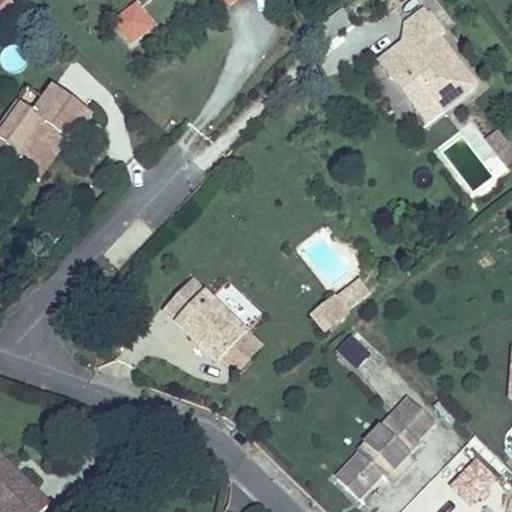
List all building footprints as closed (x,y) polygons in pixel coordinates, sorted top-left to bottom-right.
[(0,0),(0,19),(5,22),(16,1),(14,0),(0,0)] [(129,27),(146,16),(134,0),(125,0),(114,9),(129,27)] [(431,110),(476,76),(439,32),(445,27),(427,5),(411,21),(411,41),(406,47),(396,46),(385,56),(400,73),(413,73),(422,85),(423,100),(431,110)] [(27,95),(14,115),(47,148),(66,123),(75,128),(80,131),(99,103),(58,75),(39,102),(27,95)] [(478,79),(476,76),(431,110),(435,115),(478,79)] [(20,91),(7,108),(14,115),(27,95),(20,91)] [(14,115),(7,108),(0,117),(0,133),(21,150),(22,140),(6,126),(14,115)] [(22,140),(21,150),(37,162),(47,148),(14,115),(6,126),(22,140)] [(47,148),(54,155),(75,128),(66,123),(47,148)] [(507,158),(511,154),(511,142),(497,125),(487,132),(507,158)] [(45,168),(54,155),(47,148),(37,162),(45,168)] [(165,301),(221,351),(251,320),(194,270),(165,301)] [(333,315),(353,301),(340,283),(320,299),(333,315)] [(251,320),(221,351),(236,364),(265,333),(251,320)] [(337,351),(355,372),(373,357),(355,336),(337,351)] [(443,418),(418,393),(404,408),(430,432),(443,418)] [(404,408),(400,412),(426,436),(430,432),(404,408)] [(426,436),(400,412),(340,474),(364,498),(381,480),(408,452),(411,455),(428,438),(426,436)] [(0,504),(8,511),(21,511),(46,484),(0,439),(0,504)] [(483,464),(492,455),(475,439),(439,477),(471,508),(498,479),(483,464)] [(411,455),(408,452),(381,480),(388,487),(415,459),(411,455)]
